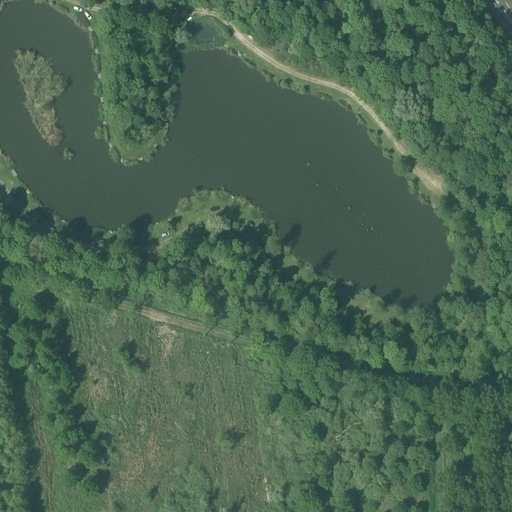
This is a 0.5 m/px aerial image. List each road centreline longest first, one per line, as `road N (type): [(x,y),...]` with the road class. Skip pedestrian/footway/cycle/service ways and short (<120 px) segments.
road 1 (track): [(62,0),(104,14),(213,12),(267,58),(366,107),(466,209),(490,248),(477,307),(466,325),(442,335)]
road 2 (track): [(442,335),(420,336),(300,287),(242,229),(209,221),(144,249),(58,238),(0,179)]
road 3 (track): [(442,399),(0,268)]
